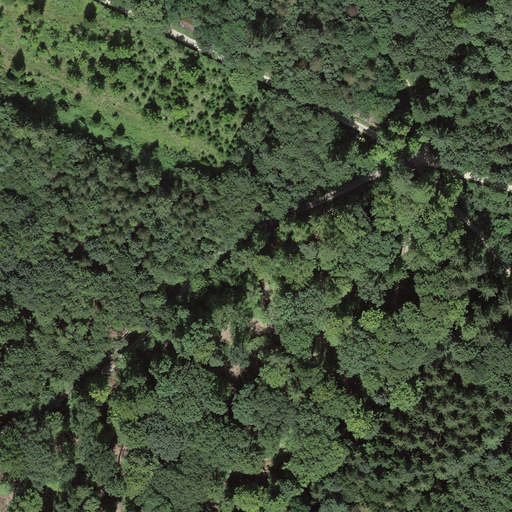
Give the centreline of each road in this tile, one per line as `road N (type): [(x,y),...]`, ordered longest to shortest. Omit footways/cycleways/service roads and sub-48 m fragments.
road 1 (track): [(0,435),(111,372),(210,261),(251,233),(429,158)]
road 2 (track): [(253,511),(364,404),(388,344),(401,225),(429,158)]
road 3 (track): [(429,158),(102,0)]
road 4 (track): [(429,158),(384,0)]
road 5 (track): [(511,284),(429,158)]
road 6 (track): [(400,511),(505,429)]
